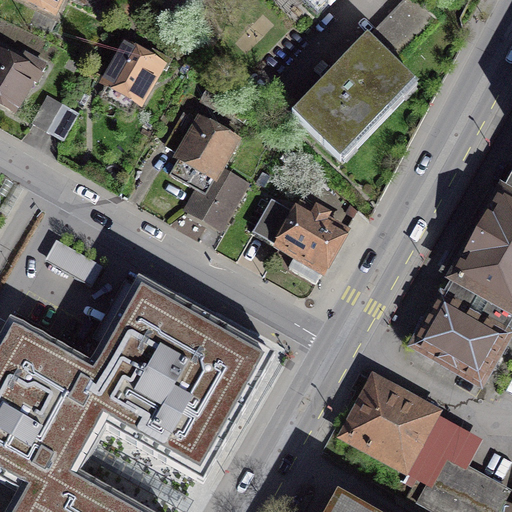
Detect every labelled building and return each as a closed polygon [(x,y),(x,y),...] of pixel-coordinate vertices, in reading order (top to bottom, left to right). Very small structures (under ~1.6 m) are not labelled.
[(24,0),(55,13),(60,0),(24,0)] [(129,0),(127,0),(121,8),(136,22),(144,13),(129,0)] [(406,0),(365,44),(288,124),(338,171),(414,91),(389,67),(436,19),(415,0),(406,0)] [(339,0),(314,0),(327,12),(339,0)] [(0,57),(0,102),(17,112),(38,74),(2,54),(0,57)] [(162,75),(129,57),(107,97),(141,115),(162,75)] [(211,83),(202,100),(233,117),(243,100),(211,83)] [(48,132),(61,106),(47,99),(33,124),(48,132)] [(63,140),(77,115),(61,106),(48,132),(63,140)] [(179,166),(207,182),(185,219),(223,241),(252,192),(229,179),(246,147),(204,123),(179,166)] [(511,177),(442,301),(508,338),(511,329),(511,177)] [(271,256),(322,283),(343,244),(325,235),(329,227),(313,219),(310,224),(293,215),(271,256)] [(108,268),(66,244),(56,261),(98,285),(108,268)] [(141,511),(79,477),(89,459),(93,452),(98,445),(106,431),(203,486),(275,360),(139,283),(90,369),(11,323),(0,341),(0,484),(18,495),(8,511),(141,511)] [(480,386),(508,338),(442,301),(415,349),(480,386)] [(460,430),(375,382),(344,438),(426,483),(436,465),(443,461),(460,430)] [(184,511),(186,511),(193,500),(98,445),(93,452),(89,459),(184,511)] [(429,511),(498,511),(503,503),(486,493),(489,487),(475,480),(472,485),(440,467),(418,506),(429,511)] [(364,511),(338,497),(329,511),(364,511)] [(498,511),(511,511),(511,505),(503,503),(498,511)]
